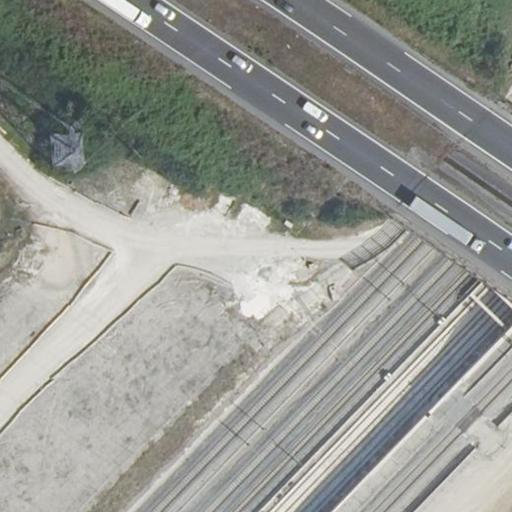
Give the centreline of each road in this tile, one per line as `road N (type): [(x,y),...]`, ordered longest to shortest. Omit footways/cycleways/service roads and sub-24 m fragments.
road 1 (track): [(0,151),(79,227),(224,257),(334,251),(387,234),(511,105)]
road 2 (motorway): [(127,0),(511,257)]
road 3 (motorway): [(511,149),(290,0)]
